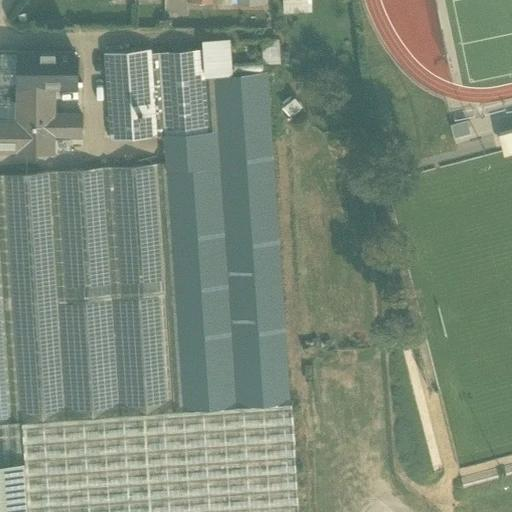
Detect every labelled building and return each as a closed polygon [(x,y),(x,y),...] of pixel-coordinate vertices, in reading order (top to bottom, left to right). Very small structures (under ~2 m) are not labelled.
[(278,0),(279,10),(309,9),(308,0),(278,0)] [(166,163),(0,173),(0,461),(25,460),(28,511),(298,511),(291,402),(267,72),(204,77),(203,49),(150,52),(155,136),(156,137),(164,136),(166,163)] [(150,49),(104,52),(110,139),(155,136),(150,52),(150,49)] [(82,60),(18,60),(18,120),(0,119),(0,149),(18,149),(19,150),(53,150),(53,134),(82,134),(82,114),(53,114),(53,86),(82,86),(82,60)] [(511,129),(499,133),(504,154),(511,152),(511,129)] [(28,511),(25,460),(0,461),(0,511),(28,511)]
